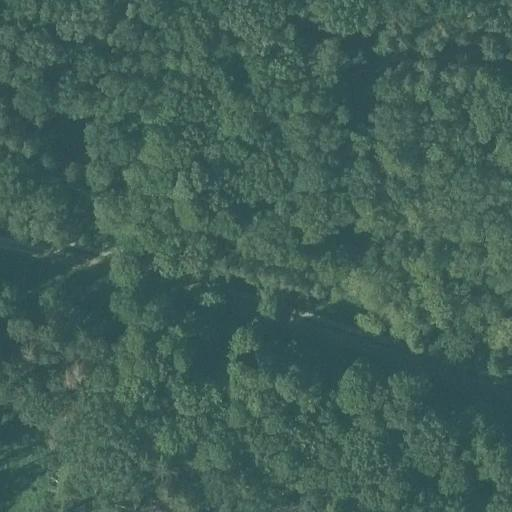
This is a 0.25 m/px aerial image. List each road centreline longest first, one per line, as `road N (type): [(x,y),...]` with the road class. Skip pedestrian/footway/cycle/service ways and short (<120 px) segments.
road 1 (track): [(511,394),(140,277)]
road 2 (track): [(140,277),(0,240)]
